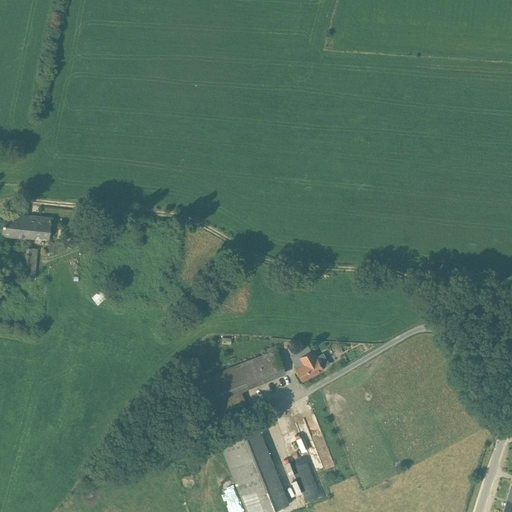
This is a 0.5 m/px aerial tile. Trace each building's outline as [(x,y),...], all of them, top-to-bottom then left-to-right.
[(17,206),(17,214),(26,215),(26,206),(17,206)] [(26,237),(28,218),(5,216),(2,235),(20,237),(20,236),(26,237)] [(36,219),(28,218),(26,237),(34,238),(35,237),(48,238),(51,218),(37,216),(36,219)] [(18,247),(17,257),(23,257),(21,276),(30,277),(35,278),(35,277),(38,249),(18,247)] [(26,298),(20,291),(9,299),(15,306),(26,298)] [(101,291),(93,297),(97,303),(106,297),(101,291)] [(241,391),(286,373),(275,346),(268,349),(269,351),(208,376),(225,417),(248,409),(241,391)] [(297,367),(296,368),(303,381),(323,369),(322,368),(329,364),(323,353),(316,357),(312,350),(311,351),(299,358),(303,364),(297,367)] [(215,430),(213,423),(196,430),(199,438),(215,430)] [(268,511),(287,505),(258,429),(220,443),(245,511),(268,511)] [(308,501),(321,497),(308,454),(291,459),(300,487),(303,486),(308,501)] [(217,484),(221,491),(228,487),(225,480),(217,484)] [(511,511),(511,485),(503,511),(511,511)]
